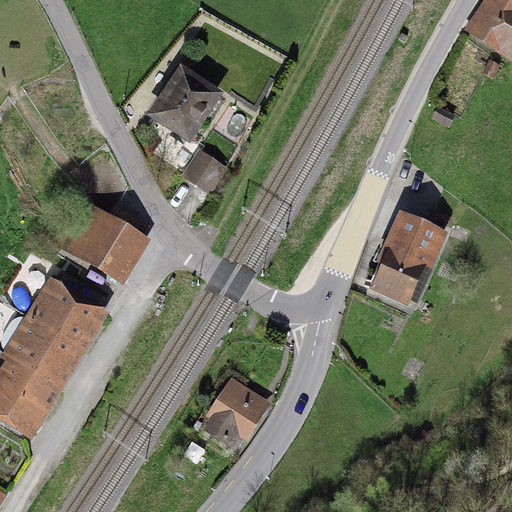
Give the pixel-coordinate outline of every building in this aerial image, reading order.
[(511,0),(496,0),(493,7),(511,17),(511,0)] [(511,17),(493,7),(474,41),(511,61),(511,17)] [(401,34),(398,40),(405,43),(408,37),(401,34)] [(460,66),(442,100),(488,125),(506,91),(460,66)] [(223,97),(181,68),(147,120),(189,148),(223,97)] [(442,100),(423,134),(469,159),(488,125),(442,100)] [(226,169),(198,152),(181,179),(209,196),(226,169)] [(108,217),(81,201),(54,247),(124,288),(150,243),(143,239),(150,228),(114,208),(108,217)] [(449,237),(399,215),(377,265),(374,263),(364,285),(371,288),(369,293),(408,310),(411,305),(418,308),(433,275),(432,274),(449,237)] [(0,374),(0,424),(32,444),(110,315),(50,279),(25,318),(17,318),(9,324),(1,338),(1,347),(5,353),(0,360),(6,364),(0,374)] [(271,405),(230,380),(205,420),(209,422),(202,433),(235,454),(243,441),(247,444),(271,405)] [(197,466),(205,452),(192,444),(184,457),(197,466)]
